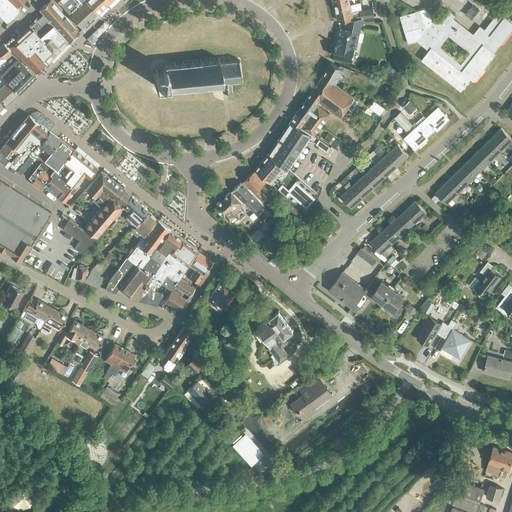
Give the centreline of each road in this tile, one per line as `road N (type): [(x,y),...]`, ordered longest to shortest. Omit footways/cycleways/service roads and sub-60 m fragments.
road 1 (tertiary): [(511,424),(410,379),(292,292)]
road 2 (tertiary): [(189,160),(219,157),(256,138),(287,94),(291,61),(282,37),(261,13),(232,0)]
road 3 (residential): [(323,197),(405,87),(381,0)]
road 4 (residential): [(353,228),(511,75)]
road 5 (tertiary): [(189,160),(121,139),(92,84)]
